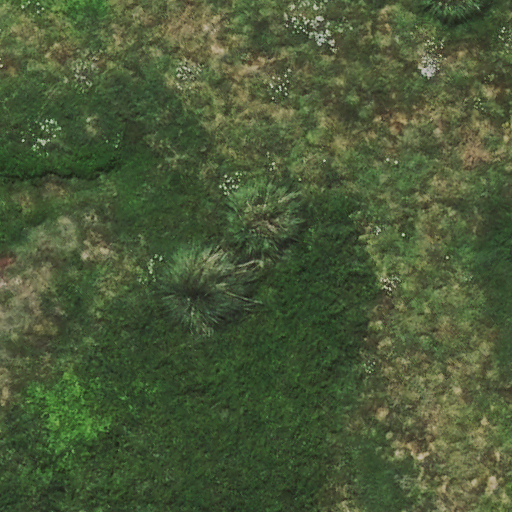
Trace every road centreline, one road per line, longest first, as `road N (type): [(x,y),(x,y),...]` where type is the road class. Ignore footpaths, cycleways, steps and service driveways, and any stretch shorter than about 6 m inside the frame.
road 1 (unknown): [(270,0),(274,434),(282,511)]
road 2 (unknown): [(511,351),(82,511)]
